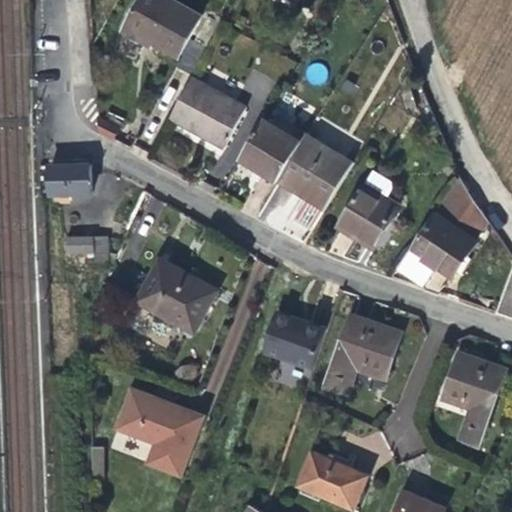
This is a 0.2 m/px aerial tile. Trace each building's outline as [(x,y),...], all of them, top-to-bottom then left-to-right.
[(180,56),(202,18),(170,0),(140,0),(126,26),(153,42),(180,56)] [(153,42),(126,26),(124,31),(144,43),(150,47),(153,42)] [(322,85),(328,67),(311,62),(305,79),(322,85)] [(247,108),(193,77),(171,118),(204,136),(225,148),(247,108)] [(115,140),(121,129),(99,118),(100,132),(115,140)] [(304,141),(309,134),(284,119),(279,127),(304,141)] [(288,168),(304,141),(279,127),(267,120),(243,158),(258,167),(280,181),(288,168)] [(356,162),(309,134),(304,141),(288,168),(301,175),(295,185),(310,194),(329,206),(356,162)] [(92,179),(92,165),(51,166),(52,194),(54,194),(54,205),(70,204),(69,193),(93,193),(92,179)] [(295,185),(301,175),(288,168),(280,181),(293,188),(327,210),(329,206),(310,194),(295,185)] [(387,230),(401,207),(389,199),(395,190),(394,183),(375,172),(366,186),(365,185),(340,226),(371,244),(381,227),(387,230)] [(454,278),(479,241),(476,240),(489,221),(461,179),(437,213),(412,249),(393,277),(424,288),(432,276),(438,268),(454,278)] [(307,239),(320,207),(255,183),(243,215),(307,239)] [(380,241),(387,230),(381,227),(371,244),(376,247),(380,241)] [(108,263),(107,236),(95,237),(95,253),(95,262),(108,263)] [(95,253),(95,237),(67,237),(68,254),(95,253)] [(176,276),(180,269),(173,266),(162,260),(158,266),(176,276)] [(196,333),(219,291),(180,269),(176,276),(158,266),(139,301),(196,333)] [(511,317),(511,273),(498,313),(511,317)] [(314,368),(328,330),(302,321),(277,313),(265,352),(314,368)] [(389,374),(401,340),(404,333),(399,332),(352,316),(328,387),(349,393),(358,367),(362,355),(370,358),(367,366),(389,374)] [(482,446),(509,370),(461,353),(452,378),(447,394),(468,401),(470,395),(477,397),(473,408),(463,439),(482,446)] [(389,374),(367,366),(370,358),(362,355),(358,367),(358,368),(381,377),(388,380),(389,374)] [(175,484),(204,426),(189,419),(134,392),(115,432),(152,449),(143,468),(175,484)] [(473,408),(477,397),(470,395),(468,401),(447,394),(445,398),(473,408)] [(104,481),(103,451),(93,451),(94,481),(104,481)] [(357,508),(371,475),(364,473),(315,452),(300,486),(357,508)] [(446,511),(448,508),(408,491),(399,511),(446,511)]
